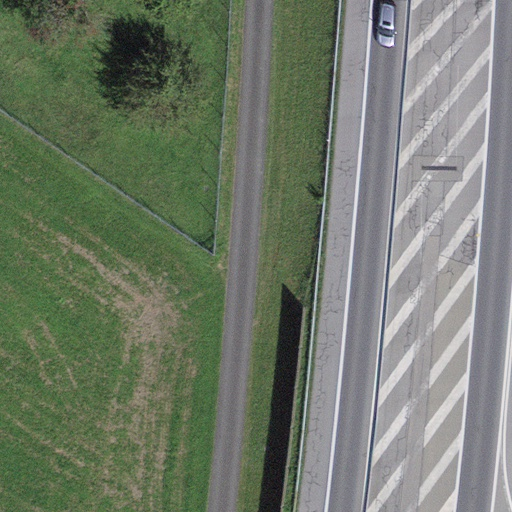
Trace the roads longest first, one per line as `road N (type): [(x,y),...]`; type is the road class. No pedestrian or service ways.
road 1 (trunk): [(390,0),(344,511)]
road 2 (trunk): [(473,511),(501,210),(510,0)]
road 3 (track): [(226,511),(241,396),(257,0)]
